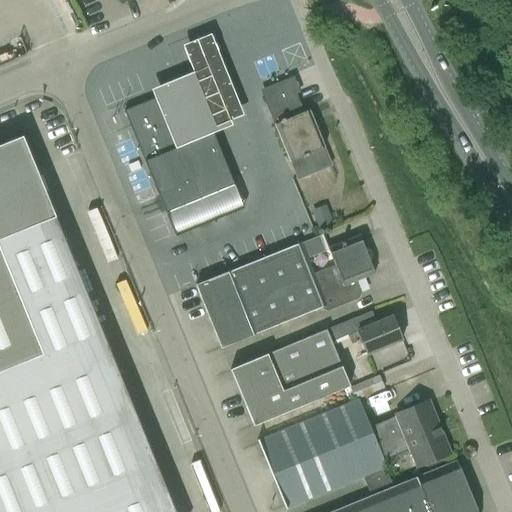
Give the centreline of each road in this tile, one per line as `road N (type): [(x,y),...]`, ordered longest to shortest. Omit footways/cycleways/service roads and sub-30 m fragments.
road 1 (unclassified): [(508,511),(294,0)]
road 2 (unclassified): [(247,511),(59,66)]
road 3 (tertiary): [(381,0),(511,217)]
road 4 (tertiary): [(511,187),(405,0)]
road 5 (unclassified): [(59,66),(212,0)]
